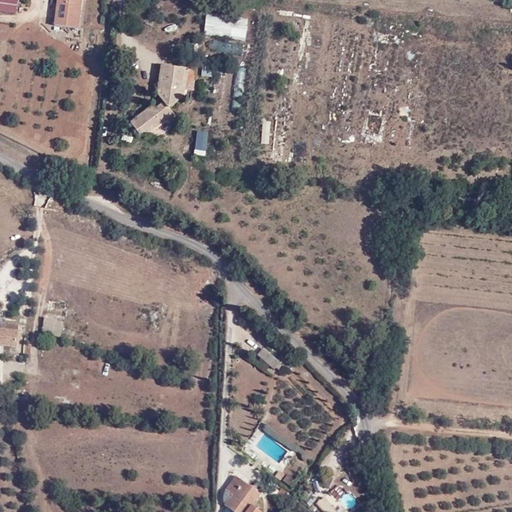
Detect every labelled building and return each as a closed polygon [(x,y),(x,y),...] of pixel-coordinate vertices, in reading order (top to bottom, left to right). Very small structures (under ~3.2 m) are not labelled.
[(17,0),(0,0),(0,11),(16,14),(17,0)] [(58,0),(55,25),(79,29),(82,0),(58,0)] [(205,36),(247,36),(247,15),(205,15),(205,36)] [(182,100),(186,70),(165,67),(162,87),(165,87),(163,101),(169,109),(182,100)] [(159,112),(167,106),(164,102),(156,108),(159,112)] [(152,134),(175,116),(167,106),(159,112),(156,108),(154,106),(131,123),(140,135),(148,129),(152,134)] [(269,143),(271,120),(262,120),(261,142),(269,143)] [(58,337),(62,323),(45,319),(42,333),(58,337)] [(2,323),(2,321),(0,320),(0,330),(18,333),(19,325),(2,323)] [(0,345),(16,348),(18,333),(0,330),(0,345)] [(275,370),(280,364),(264,349),(259,355),(275,370)] [(284,475),(280,471),(275,477),(280,480),(284,475)] [(295,481),(288,475),(283,481),(291,487),(295,481)] [(261,495),(237,477),(227,489),(225,493),(224,498),(225,499),(224,499),(224,500),(224,503),(225,504),(224,505),(233,511),(259,511),(252,506),(261,495)] [(338,484),(318,507),(324,511),(346,511),(357,500),(338,484)] [(282,504),(289,495),(282,489),(276,498),(282,504)]
